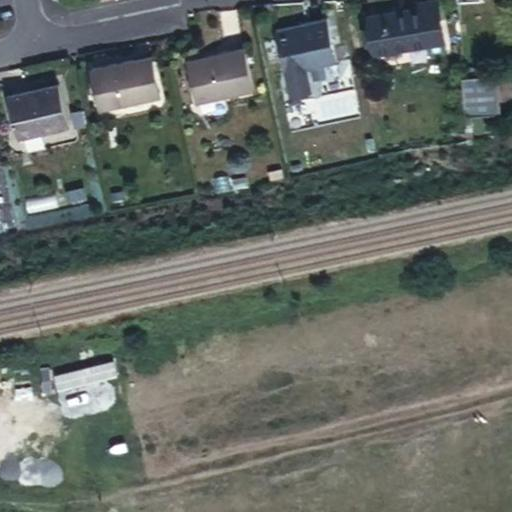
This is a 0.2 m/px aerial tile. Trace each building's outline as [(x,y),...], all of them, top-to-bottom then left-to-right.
[(369,16),(376,54),(445,42),(437,0),(421,3),(421,7),(369,16)] [(336,62),(328,19),(277,29),(290,97),(312,93),(307,68),(336,62)] [(254,91),(245,47),(188,59),(197,103),(254,91)] [(92,68),(100,109),(160,97),(152,57),(92,68)] [(500,116),(498,75),(463,77),(465,118),(471,117),(500,116)] [(69,128),(58,84),(9,95),(19,140),(69,128)] [(87,126),(84,109),(72,111),(75,128),(87,126)] [(86,199),(84,189),(66,193),(68,203),(86,199)] [(124,199),(123,192),(113,193),(114,201),(124,199)]
